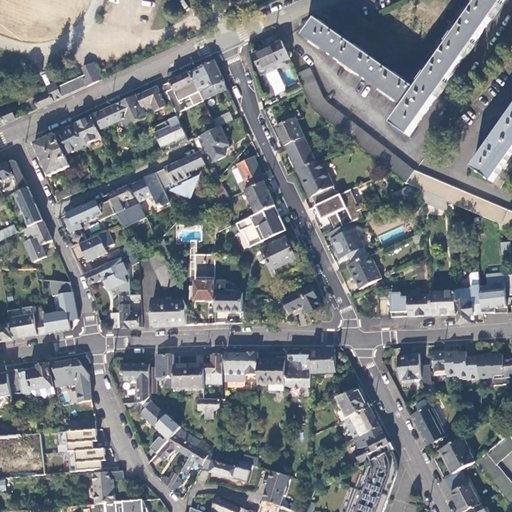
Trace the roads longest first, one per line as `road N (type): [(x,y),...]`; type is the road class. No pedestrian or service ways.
road 1 (residential): [(351,340),(229,43)]
road 2 (residential): [(92,343),(351,340)]
road 3 (residential): [(14,140),(229,43)]
road 4 (residential): [(443,511),(351,340)]
road 5 (residential): [(92,343),(138,471),(174,511)]
road 6 (residential): [(351,340),(511,328)]
road 7 (residential): [(48,214),(192,149)]
road 8 (residential): [(48,214),(81,289),(92,343)]
